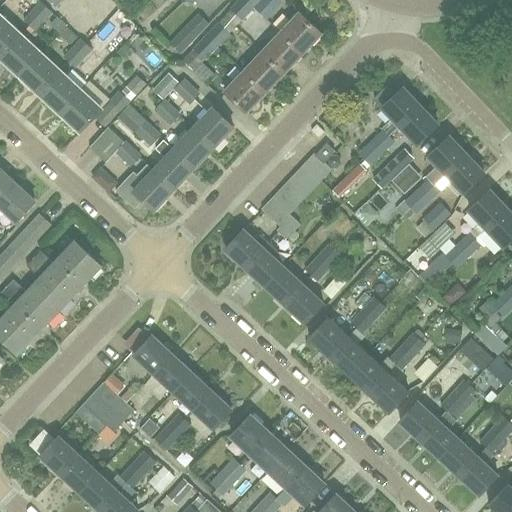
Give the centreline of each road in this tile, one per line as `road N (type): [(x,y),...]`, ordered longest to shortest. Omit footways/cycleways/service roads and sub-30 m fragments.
road 1 (residential): [(424,511),(156,263)]
road 2 (residential): [(156,263),(359,51),(393,41)]
road 3 (residential): [(0,433),(156,263)]
road 4 (residential): [(156,263),(0,119)]
road 5 (residential): [(393,41),(424,49),(511,145)]
